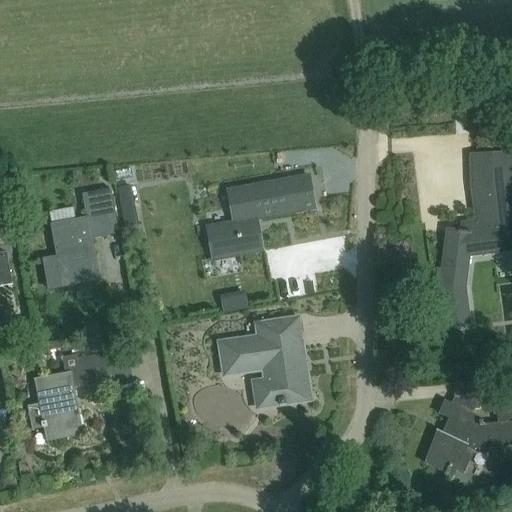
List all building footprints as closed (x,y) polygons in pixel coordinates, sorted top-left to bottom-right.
[(452,94),(453,110),(479,108),(478,92),(452,94)] [(233,222),(207,227),(213,260),(263,251),(257,220),(314,209),(309,176),(227,191),(233,222)] [(511,183),(473,188),(478,221),(471,222),(470,232),(458,230),(458,232),(448,231),(440,284),(446,327),(469,324),(464,287),(469,253),(475,253),(475,251),(482,250),(483,254),(511,250),(511,183)] [(87,217),(51,224),(57,257),(42,259),(48,289),(62,286),(98,279),(91,239),(119,234),(111,189),(83,194),(87,217)] [(307,400),(296,321),(260,326),(262,339),(222,345),(226,373),(266,367),(272,405),(307,400)] [(75,389),(100,383),(110,382),(104,353),(78,358),(80,370),(33,379),(38,405),(27,408),(31,430),(43,427),(46,442),(84,434),(75,389)] [(427,461),(445,470),(444,474),(447,476),(452,468),(462,473),(474,450),(511,446),(511,422),(509,423),(509,419),(511,419),(511,403),(508,404),(507,391),(492,392),(494,415),(498,415),(499,424),(483,425),(483,422),(479,422),(479,419),(445,401),(438,414),(458,424),(451,438),(441,433),(427,461)]
